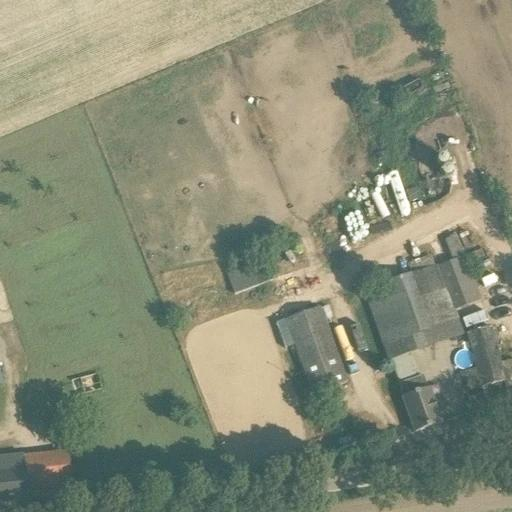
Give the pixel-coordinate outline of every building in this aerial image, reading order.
[(396,170),(384,173),(395,217),(406,214),(396,170)] [(437,266),(363,293),(388,363),(462,337),(453,312),(479,302),(463,258),(437,268),(437,266)] [(278,280),(269,259),(230,274),(238,295),(278,280)] [(319,310),(286,323),(314,398),(348,385),(319,310)] [(511,396),(508,382),(511,380),(511,360),(499,364),(490,328),(467,334),(476,370),(460,374),(465,393),(487,387),(492,407),(511,401),(511,396)] [(425,391),(420,378),(398,386),(402,399),(401,399),(413,434),(440,424),(428,390),(425,391)] [(0,502),(30,499),(30,498),(74,493),(69,452),(3,461),(2,456),(0,456),(0,502)]
